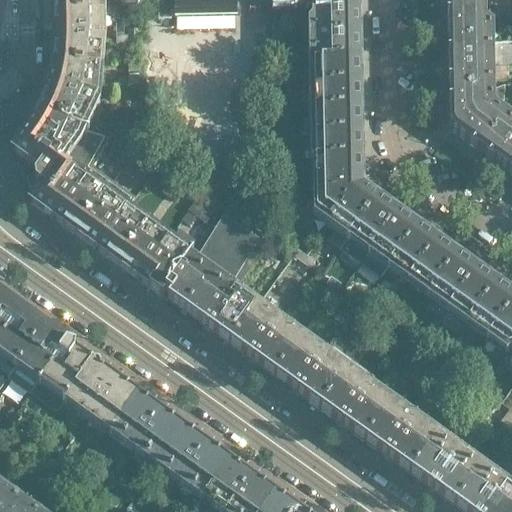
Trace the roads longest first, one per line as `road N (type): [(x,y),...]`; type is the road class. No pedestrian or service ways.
road 1 (tertiary): [(374,511),(0,244)]
road 2 (residential): [(384,0),(392,152),(511,240)]
